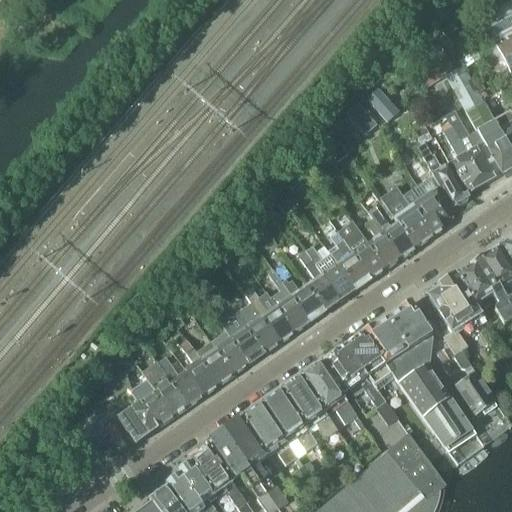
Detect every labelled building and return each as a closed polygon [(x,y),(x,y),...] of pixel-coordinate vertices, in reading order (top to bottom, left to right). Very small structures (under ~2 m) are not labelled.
[(450,11),(439,0),(429,10),(440,21),(450,11)] [(511,15),(485,30),(499,56),(487,63),(493,74),(506,68),(511,78),(511,77),(511,15)] [(437,42),(428,53),(437,69),(443,79),(464,115),(475,133),(501,177),(511,170),(511,155),(483,104),(478,94),(473,86),(463,68),(446,37),(437,42)] [(402,69),(415,56),(403,46),(402,47),(390,59),(391,60),(402,69)] [(437,69),(428,53),(427,50),(415,57),(426,76),(431,73),(437,69)] [(426,76),(423,78),(426,90),(437,83),(431,73),(426,76)] [(480,82),(473,86),(478,94),(485,91),(480,82)] [(376,91),(366,101),(387,125),(398,115),(376,91)] [(493,98),(483,104),(511,155),(511,129),(509,131),(493,98)] [(356,107),(345,118),(351,125),(363,114),(356,107)] [(501,177),(475,133),(468,138),(455,113),(444,119),(450,129),(483,186),(501,177)] [(483,186),(450,129),(441,134),(457,161),(448,166),(465,196),(483,186)] [(431,142),(427,134),(416,140),(420,148),(424,146),(431,142)] [(329,144),(319,151),(331,168),(342,160),(329,144)] [(465,196),(448,166),(440,170),(433,158),(432,159),(424,146),(417,150),(450,210),(455,208),(458,209),(458,210),(466,205),(467,200),(468,200),(465,196)] [(319,164),(311,170),(316,177),(324,171),(319,164)] [(410,193),(401,199),(430,241),(442,232),(441,225),(447,223),(446,216),(445,216),(440,199),(436,191),(433,192),(417,203),(410,193)] [(290,205),(284,196),(283,195),(277,199),(284,209),(290,205)] [(430,241),(401,199),(398,195),(390,200),(394,205),(386,210),(395,224),(414,251),(430,241)] [(271,209),(268,212),(273,217),(276,214),(271,209)] [(414,251),(395,224),(389,229),(375,209),(367,214),(372,222),(400,262),(414,251)] [(400,262),(372,222),(365,227),(374,240),(366,245),(385,272),(400,262)] [(385,272),(366,245),(358,251),(343,230),(336,235),(369,283),(385,272)] [(369,283),(336,235),(329,240),(334,248),(327,253),(329,257),(354,293),(369,283)] [(214,237),(205,244),(209,251),(218,245),(219,244),(218,244),(214,237)] [(511,241),(498,251),(511,272),(511,241)] [(192,255),(197,262),(207,254),(202,247),(202,246),(191,254),(192,255)] [(354,293),(329,257),(321,262),(311,249),(304,254),(339,304),(354,293)] [(511,294),(511,272),(498,251),(476,264),(511,320),(511,299),(508,297),(511,294)] [(339,304),(304,254),(297,259),(314,282),(305,288),(324,315),(339,304)] [(181,269),(186,273),(193,267),(189,262),(181,269)] [(503,327),(511,321),(511,320),(476,264),(454,278),(475,309),(492,298),(497,307),(494,308),(493,312),(503,327)] [(324,315),(305,288),(297,293),(290,284),(287,285),(285,283),(287,282),(277,268),(272,272),(281,285),(309,325),(324,315)] [(281,285),(272,272),(267,276),(276,289),(277,288),(279,291),(276,293),(278,295),(270,301),(275,309),(294,336),(309,325),(281,285)] [(475,309),(454,278),(437,289),(438,291),(429,298),(428,301),(450,335),(442,340),(453,358),(464,375),(469,372),(458,355),(467,349),(456,334),(464,329),(469,336),(485,326),(475,309)] [(267,315),(247,286),(239,292),(242,297),(279,346),(294,336),(275,309),(267,315)] [(279,346),(242,297),(238,301),(244,310),(243,311),(253,325),(245,330),(263,357),(279,346)] [(190,303),(182,309),(188,317),(196,312),(190,303)] [(411,305),(364,336),(393,381),(396,386),(426,366),(425,365),(432,337),(411,305)] [(263,357),(245,330),(238,335),(218,307),(210,312),(225,334),(248,367),(263,357)] [(151,308),(139,319),(146,328),(159,317),(151,308)] [(184,328),(176,319),(170,326),(177,334),(184,328)] [(248,367),(225,334),(210,345),(233,378),(248,367)] [(393,381),(364,336),(346,348),(377,392),(393,381)] [(218,389),(195,355),(184,340),(177,345),(192,366),(184,372),(203,399),(218,389)] [(233,378),(210,345),(195,355),(218,389),(233,378)] [(377,392),(346,348),(326,362),(335,375),(347,393),(353,402),(364,394),(376,411),(374,412),(396,442),(407,434),(377,392)] [(128,361),(115,377),(120,385),(134,369),(128,361)] [(203,399),(184,372),(176,377),(165,362),(157,367),(159,369),(187,410),(203,399)] [(320,366),(301,379),(327,419),(335,414),(344,427),(352,422),(356,419),(341,397),(320,366)] [(449,400),(426,366),(396,386),(410,404),(422,421),(449,400)] [(162,388),(154,393),(172,420),(187,410),(159,369),(155,371),(159,375),(155,378),(162,388)] [(494,405),(475,376),(472,378),(468,377),(463,381),(462,385),(455,390),(474,418),(494,405)] [(120,385),(115,377),(105,389),(111,394),(108,397),(114,402),(126,394),(120,385)] [(327,419),(301,379),(281,393),(307,433),(315,428),(324,441),(336,433),(327,419)] [(148,384),(140,390),(138,386),(128,393),(135,402),(156,432),(172,420),(154,393),(148,384)] [(307,433),(281,393),(261,407),(287,446),(295,441),(304,455),(316,447),(309,435),(301,440),(300,438),(307,433)] [(465,423),(449,400),(422,421),(443,450),(470,431),(465,423)] [(156,432),(135,402),(133,403),(134,405),(125,413),(116,420),(127,436),(128,436),(135,446),(156,432)] [(261,407),(241,421),(268,460),(275,455),(285,469),(293,463),(297,460),(287,446),(261,407)] [(363,429),(356,419),(352,422),(359,432),(363,429)] [(268,460),(241,421),(223,433),(277,511),(279,511),(288,506),(277,490),(274,492),(258,467),(268,460)] [(113,423),(104,428),(115,444),(123,438),(113,423)] [(277,511),(223,433),(204,446),(207,449),(231,484),(233,482),(234,483),(241,479),(264,511),(277,511)] [(446,489),(427,464),(407,436),(388,451),(385,454),(385,455),(317,511),(434,511),(435,510),(437,506),(437,504),(439,500),(440,496),(440,494),(446,489)] [(232,485),(231,484),(207,449),(189,462),(190,465),(216,501),(225,494),(236,511),(250,511),(232,486),(232,485)] [(302,468),(297,460),(293,463),(299,471),(303,468),(302,468)] [(308,464),(302,468),(303,468),(308,476),(314,472),(308,464)] [(216,501),(190,465),(177,474),(179,477),(204,511),(215,511),(210,506),(216,501)] [(341,465),(333,470),(340,481),(348,476),(341,465)] [(204,511),(179,477),(165,487),(167,489),(183,511),(204,511)] [(183,511),(167,489),(149,502),(151,505),(156,511),(183,511)]
